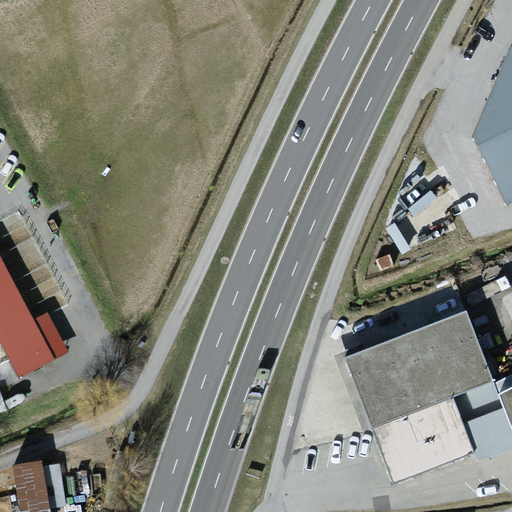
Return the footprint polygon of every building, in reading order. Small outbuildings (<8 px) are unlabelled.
[(511,53),(473,137),(505,201),(511,197),(511,53)] [(0,257),(0,344),(18,378),(68,352),(47,312),(33,320),(0,257)] [(373,428),(493,381),(466,310),(345,357),(373,428)] [(493,381),(373,428),(395,483),(511,436),(511,427),(499,396),(493,381)] [(511,389),(499,396),(511,427),(511,389)] [(64,455),(8,464),(15,511),(51,511),(52,509),(73,506),(64,455)]
